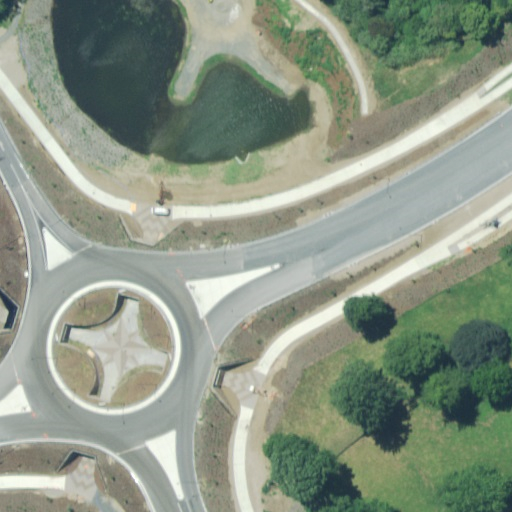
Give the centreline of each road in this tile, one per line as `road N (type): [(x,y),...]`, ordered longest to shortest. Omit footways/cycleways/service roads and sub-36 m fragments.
road 1 (primary): [(327,247),(511,140)]
road 2 (primary): [(158,274),(327,247)]
road 3 (primary): [(327,247),(248,298),(199,343)]
road 4 (unclassified): [(37,316),(34,231),(17,183)]
road 5 (track): [(281,84),(184,0)]
road 6 (unclassified): [(17,183),(55,231),(110,263)]
